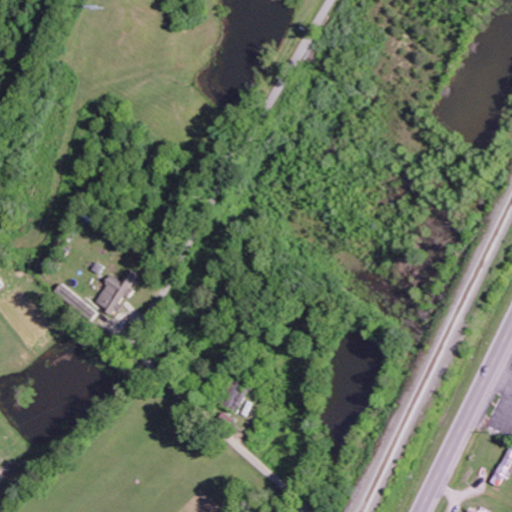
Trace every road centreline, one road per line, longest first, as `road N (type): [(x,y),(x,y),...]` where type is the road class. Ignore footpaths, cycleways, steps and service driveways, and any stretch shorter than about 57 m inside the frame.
road 1 (residential): [(302,511),(142,340),(333,0)]
road 2 (primary): [(420,511),(511,325)]
